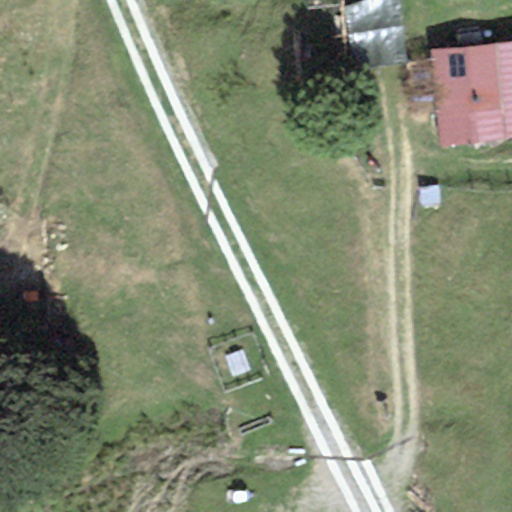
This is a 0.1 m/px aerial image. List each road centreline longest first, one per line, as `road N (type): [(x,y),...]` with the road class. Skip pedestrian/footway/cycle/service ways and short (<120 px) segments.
road 1 (track): [(122,0),(155,106),(380,511)]
road 2 (track): [(393,511),(407,376),(386,34)]
